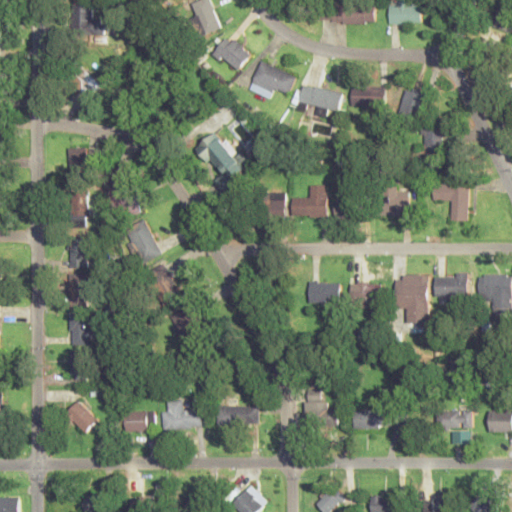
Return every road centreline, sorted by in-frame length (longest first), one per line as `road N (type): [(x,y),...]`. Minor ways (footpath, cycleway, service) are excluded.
road 1 (residential): [(36,124),(134,142),(163,170),(217,251),(511,249)]
road 2 (tertiary): [(37,511),(36,0)]
road 3 (residential): [(511,465),(0,466)]
road 4 (residential): [(223,252),(227,276),(284,390),(291,511)]
road 5 (residential): [(456,56),(323,51),(285,35),(252,0)]
road 6 (residential): [(511,191),(457,73),(472,0)]
